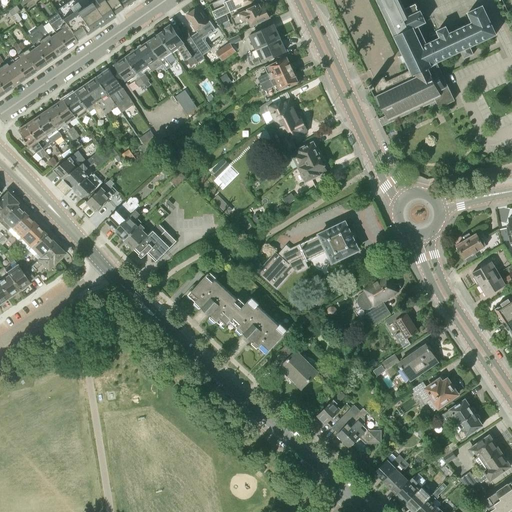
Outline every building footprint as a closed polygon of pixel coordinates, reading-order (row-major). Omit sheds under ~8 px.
[(121,9),(115,0),(92,0),(91,2),(90,1),(62,20),(65,23),(76,40),(85,34),(86,35),(98,26),(99,27),(114,16),(113,14),(121,9)] [(134,1),(132,0),(115,0),(121,9),(122,8),(123,9),(128,5),(130,6),(132,4),(134,1)] [(220,8),(213,12),(216,19),(227,14),(231,12),(243,6),(241,3),(248,0),(230,0),(226,2),(224,3),(225,6),(220,8)] [(377,0),(394,36),(412,27),(416,26),(417,28),(419,27),(418,25),(426,21),(420,10),(418,11),(417,7),(418,7),(416,3),(417,0),(377,0)] [(260,7),(259,5),(232,17),(235,25),(242,22),(242,23),(247,21),(249,26),(272,16),(269,9),(267,10),(265,5),(260,7)] [(440,37),(421,46),(412,27),(394,36),(405,59),(406,60),(410,71),(413,76),(437,65),(436,62),(461,51),(464,58),(473,54),(470,46),(496,34),(483,6),(468,13),(473,22),(450,33),(446,26),(437,31),(440,37)] [(208,22),(205,18),(207,16),(203,11),(201,12),(198,7),(192,11),(190,11),(189,12),(187,13),(187,15),(186,16),(197,32),(191,37),(203,55),(210,50),(202,38),(210,33),(210,34),(213,32),(213,31),(216,29),(210,20),(208,22)] [(17,13),(12,15),(18,23),(22,21),(17,13)] [(227,14),(216,19),(219,25),(230,20),(227,14)] [(65,23),(54,31),(66,48),(67,48),(69,48),(72,46),(72,44),(77,41),(76,40),(65,23)] [(66,48),(54,31),(49,34),(41,24),(36,28),(43,38),(56,56),(60,53),(62,53),(65,51),(65,49),(66,48)] [(166,29),(160,34),(172,52),(178,48),(186,60),(190,57),(195,64),(205,58),(203,55),(191,37),(191,36),(183,42),(180,38),(178,34),(180,32),(181,32),(180,29),(177,26),(174,29),(172,25),(171,24),(165,28),(166,29)] [(253,42),(256,49),(279,39),(272,24),(249,34),(250,35),(248,36),(251,43),(253,42)] [(172,52),(160,34),(149,41),(164,63),(168,69),(172,66),(167,59),(165,57),(172,52)] [(228,39),(229,42),(231,45),(242,40),(239,34),(228,39)] [(56,56),(43,38),(33,45),(46,63),(47,62),(48,62),(51,60),(51,59),(56,56)] [(279,39),(256,49),(260,57),(258,58),(258,57),(252,60),(255,65),(262,62),(285,51),(279,39)] [(164,63),(149,41),(137,49),(148,66),(152,71),(164,63)] [(18,55),(12,59),(25,78),(35,71),(35,70),(23,52),(22,52),(21,50),(17,45),(16,42),(12,44),(17,51),(16,52),(18,55)] [(230,43),(216,52),(222,61),(236,51),(231,45),(230,43)] [(46,63),(33,45),(23,52),(35,70),(40,67),(41,67),(44,65),(44,64),(46,63)] [(126,57),(138,74),(142,71),(142,72),(148,67),(147,66),(148,66),(137,49),(126,57)] [(115,65),(110,68),(121,84),(124,81),(125,81),(126,81),(127,81),(134,77),(138,74),(126,57),(115,65)] [(258,78),(261,84),(293,69),(288,58),(286,58),(286,57),(268,65),(269,66),(265,67),(268,74),(266,75),(265,74),(258,78)] [(12,59),(2,66),(15,85),(25,78),(12,59)] [(439,107),(454,100),(437,65),(413,76),(410,71),(386,82),(384,77),(371,83),(369,84),(370,87),(371,89),(382,112),(384,111),(386,115),(378,119),(382,126),(427,105),(430,103),(432,108),(434,108),(438,106),(439,107)] [(2,66),(0,67),(0,85),(4,92),(15,85),(2,66)] [(116,106),(121,112),(134,104),(121,85),(122,85),(121,84),(110,68),(97,77),(116,106)] [(293,69),(261,84),(257,86),(260,92),(273,85),(276,92),(298,82),(297,81),(299,81),(293,69)] [(140,77),(145,84),(148,81),(149,80),(145,73),(144,74),(140,77)] [(232,82),(226,73),(219,77),(225,87),(232,82)] [(116,106),(97,77),(86,84),(107,114),(112,110),(112,109),(116,106)] [(139,87),(145,84),(140,77),(136,80),(135,80),(139,87)] [(86,84),(76,91),(88,109),(89,111),(94,107),(101,118),(107,114),(86,84)] [(176,96),(188,114),(197,108),(185,90),(176,96)] [(89,111),(88,109),(76,91),(64,100),(76,117),(77,119),(89,111)] [(275,121),(295,112),(293,108),(294,107),(290,99),(282,103),(281,102),(273,105),(272,100),(264,103),(265,105),(259,108),(261,114),(269,110),(271,115),(272,114),(275,121)] [(76,117),(64,100),(55,106),(67,124),(72,121),(71,119),(72,119),(73,120),(76,117)] [(67,124),(55,106),(46,112),(58,130),(67,124)] [(59,131),(58,130),(46,112),(36,119),(55,145),(57,143),(55,141),(62,136),(59,131)] [(295,112),(275,121),(285,142),(280,144),(284,152),(289,150),(295,147),(292,139),(303,133),(308,131),(306,128),(302,119),(299,120),(295,112)] [(55,145),(36,119),(27,125),(44,150),(51,145),(52,147),(55,145)] [(44,150),(27,125),(19,130),(24,136),(23,137),(30,147),(31,146),(36,153),(42,158),(46,156),(48,159),(50,157),(44,150)] [(73,127),(71,129),(77,138),(80,136),(76,130),(76,131),(73,127)] [(77,138),(71,129),(68,131),(71,134),(70,134),(74,140),(77,138)] [(156,138),(144,146),(147,150),(151,147),(160,141),(167,136),(164,132),(156,138)] [(164,151),(170,146),(164,139),(158,144),(164,151)] [(291,153),(298,167),(320,156),(313,142),(291,153)] [(148,149),(155,159),(164,153),(156,143),(151,147),(148,149)] [(73,188),(92,174),(91,173),(92,172),(89,169),(88,169),(87,168),(95,162),(99,168),(118,153),(111,146),(103,152),(101,150),(98,152),(86,161),(63,179),(73,188)] [(71,149),(62,155),(64,158),(73,152),(71,149)] [(128,164),(135,158),(129,149),(121,154),(128,164)] [(70,157),(54,170),(63,179),(86,161),(78,151),(70,157)] [(117,164),(122,160),(118,154),(113,159),(117,164)] [(320,156),(298,167),(305,181),(327,171),(320,156)] [(52,168),(56,164),(51,159),(47,163),(52,168)] [(170,162),(164,168),(171,175),(177,169),(170,162)] [(276,173),(271,167),(263,173),(267,179),(276,173)] [(180,171),(171,180),(177,186),(186,177),(180,171)] [(92,174),(73,188),(82,198),(97,187),(103,182),(94,173),(92,174)] [(103,185),(86,201),(97,211),(111,197),(106,192),(112,186),(114,184),(110,180),(103,185)] [(0,219),(1,219),(17,203),(7,193),(0,199),(0,219)] [(286,205),(296,199),(292,194),(283,200),(286,205)] [(127,201),(106,222),(115,231),(136,210),(140,205),(138,203),(138,201),(138,200),(137,198),(136,197),(134,197),(133,198),(132,198),(131,198),(128,201),(127,201)] [(11,228),(26,212),(17,203),(1,219),(11,228)] [(232,210),(227,204),(222,209),(228,214),(232,210)] [(136,210),(115,231),(125,240),(141,223),(143,222),(138,217),(141,214),(136,210)] [(20,238),(36,222),(26,212),(11,228),(20,238)] [(262,221),(263,217),(261,214),(257,213),(253,215),(252,219),(254,222),(258,223),(262,221)] [(30,248),(46,232),(36,222),(20,238),(30,248)] [(294,269),(296,270),(297,273),(308,267),(305,261),(306,260),(306,261),(327,251),(333,262),(358,250),(345,222),(290,248),(288,246),(288,247),(284,250),(282,248),(282,249),(278,254),(275,252),(258,271),(277,288),(294,269)] [(141,223),(125,240),(135,250),(136,248),(150,234),(145,229),(146,228),(141,223)] [(159,225),(154,230),(150,234),(136,248),(140,252),(139,255),(142,257),(144,256),(149,252),(158,260),(170,247),(169,246),(174,240),(159,225)] [(464,241),(457,245),(465,259),(466,258),(470,256),(472,259),(477,257),(475,253),(485,247),(485,246),(501,237),(500,230),(490,236),(489,234),(486,235),(483,230),(471,237),(469,233),(462,237),(464,241)] [(40,257),(56,241),(46,232),(30,248),(40,257)] [(56,241),(40,257),(28,269),(23,274),(29,281),(34,278),(31,274),(42,264),(48,269),(64,253),(63,252),(65,251),(56,241)] [(12,256),(17,251),(12,246),(7,250),(12,256)] [(375,272),(383,268),(376,254),(368,258),(375,272)] [(13,267),(6,272),(19,290),(20,290),(22,290),(24,289),(25,286),(30,283),(29,281),(23,274),(20,269),(18,266),(19,265),(18,263),(17,264),(14,260),(10,263),(13,267)] [(473,278),(478,286),(500,272),(493,260),(473,272),(475,277),(473,278)] [(234,272),(239,268),(235,264),(231,267),(234,272)] [(0,277),(0,284),(9,297),(11,298),(13,296),(13,294),(19,290),(6,272),(5,271),(5,270),(4,268),(3,267),(0,268),(0,273),(2,276),(0,277)] [(500,272),(478,286),(482,292),(484,291),(487,296),(507,284),(511,281),(511,276),(511,278),(509,275),(504,278),(500,272)] [(394,285),(387,274),(364,288),(366,290),(360,294),(357,299),(357,303),(360,307),(364,309),(369,309),(374,305),(375,306),(376,308),(365,314),(372,325),(391,313),(383,301),(398,293),(401,287),(399,284),(394,285)] [(196,286),(188,295),(196,301),(194,303),(199,308),(200,309),(200,308),(203,305),(205,307),(205,306),(206,307),(203,310),(207,314),(211,311),(211,312),(212,314),(209,317),(215,323),(216,322),(217,321),(224,328),(231,321),(230,320),(242,308),(235,302),(238,299),(237,299),(216,279),(213,281),(206,275),(205,276),(197,285),(196,286)] [(0,304),(1,305),(3,303),(4,301),(9,297),(0,284),(0,304)] [(230,320),(231,321),(238,327),(236,329),(242,335),(245,331),(247,332),(248,333),(245,336),(249,340),(253,337),(253,338),(254,340),(251,343),(257,349),(258,348),(259,347),(266,354),(288,331),(281,323),(279,325),(258,305),(259,304),(252,297),(251,299),(250,298),(242,308),(230,320)] [(502,304),(495,309),(500,316),(499,316),(499,319),(500,322),(503,322),(504,322),(504,323),(511,318),(511,299),(510,301),(508,298),(501,303),(502,304)] [(333,307),(332,307),(331,307),(330,307),(330,308),(329,308),(329,309),(328,309),(328,310),(328,311),(328,312),(328,313),(328,314),(329,314),(329,315),(330,316),(331,316),(332,316),(333,316),(334,316),(335,316),(335,315),(336,315),(336,314),(337,314),(337,313),(337,312),(337,311),(337,310),(336,309),(336,308),(335,308),(334,307),(333,307)] [(395,314),(386,320),(389,325),(395,321),(396,321),(402,331),(395,335),(404,348),(411,344),(407,338),(417,331),(407,314),(405,315),(398,319),(395,314)] [(289,359),(280,368),(286,374),(302,389),(304,386),(315,375),(318,372),(297,352),(305,344),(296,335),(281,351),(289,359)] [(355,352),(362,347),(355,337),(348,341),(355,352)] [(407,356),(394,366),(406,384),(438,362),(426,344),(419,349),(418,347),(406,355),(407,356)] [(387,370),(399,361),(394,354),(382,362),(387,370)] [(422,382),(413,388),(418,395),(419,394),(422,400),(425,404),(428,402),(433,411),(458,395),(456,393),(457,391),(455,387),(452,387),(447,380),(442,383),(439,378),(434,381),(435,383),(427,388),(422,382)] [(325,425),(342,408),(338,404),(346,396),(342,392),(317,416),(320,419),(325,425)] [(456,418),(459,424),(475,414),(474,413),(475,409),(473,407),(470,407),(465,400),(438,417),(442,424),(453,418),(454,420),(456,418)] [(332,428),(337,433),(360,411),(354,405),(332,428)] [(349,448),(360,437),(368,429),(358,420),(364,414),(360,411),(337,433),(338,434),(337,435),(349,448)] [(475,414),(459,424),(454,427),(458,433),(454,436),(458,442),(482,426),(479,420),(480,417),(478,414),(475,415),(475,414)] [(430,420),(419,427),(423,433),(434,425),(430,420)] [(370,431),(370,444),(380,444),(381,431),(370,431)] [(489,436),(469,450),(475,458),(480,465),(485,462),(500,452),(494,443),(496,442),(492,436),(490,437),(489,436)] [(454,441),(439,451),(440,453),(442,457),(452,451),(458,447),(454,441)] [(452,451),(442,457),(447,464),(456,457),(452,451)] [(470,471),(460,478),(469,491),(473,489),(479,497),(486,493),(480,483),(483,481),(488,477),(490,481),(511,467),(510,465),(511,464),(508,459),(506,460),(500,452),(485,462),(480,465),(484,472),(479,475),(477,475),(474,477),(470,471)] [(387,460),(374,472),(383,481),(404,460),(399,455),(397,458),(393,454),(387,460)] [(404,460),(383,481),(397,494),(409,482),(400,473),(409,465),(404,460)] [(409,482),(397,494),(405,503),(419,489),(415,485),(417,483),(413,479),(409,482)] [(488,509),(484,511),(511,511),(511,480),(482,501),(488,509)] [(419,489),(405,503),(414,511),(415,511),(432,495),(423,485),(421,487),(419,489)] [(432,495),(415,511),(433,511),(438,507),(441,504),(436,499),(439,496),(438,496),(441,492),(437,489),(432,495)]
